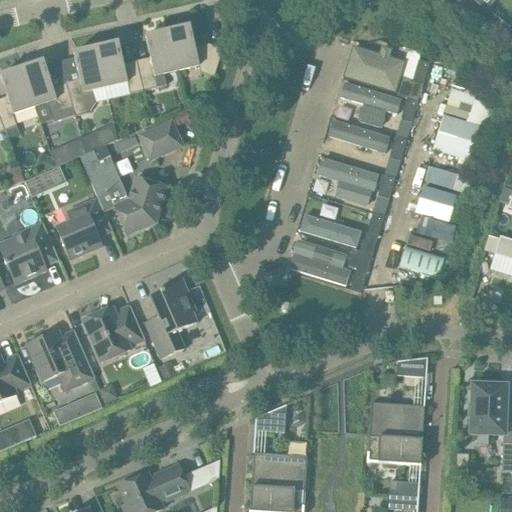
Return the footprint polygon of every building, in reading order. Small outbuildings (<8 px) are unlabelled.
[(501,21),(482,6),(474,17),(492,31),(501,21)] [(190,27),(185,29),(168,33),(177,72),(199,67),(200,74),(214,78),(221,54),(208,50),(207,52),(196,54),(190,27)] [(151,64),(138,67),(144,92),(166,87),(164,75),(177,72),(168,33),(150,37),(145,38),(146,43),(151,64)] [(118,44),(113,45),(96,49),(105,89),(127,84),(130,95),(144,92),(138,67),(124,71),(118,44)] [(395,93),(404,63),(353,48),(344,78),(395,93)] [(73,54),(75,59),(80,81),(66,85),(75,117),(75,118),(87,115),(95,104),(92,92),(105,89),(96,49),(73,54)] [(402,79),(396,97),(407,100),(418,103),(423,85),(423,86),(429,65),(418,61),(412,82),(402,79)] [(53,124),(75,117),(66,85),(52,88),(44,62),(22,70),(35,108),(47,104),(53,124)] [(0,76),(0,77),(1,82),(8,103),(0,106),(0,120),(5,132),(17,127),(13,115),(35,108),(22,70),(5,75),(0,76)] [(360,123),(380,128),(385,113),(396,116),(400,101),(345,85),(341,99),(365,106),(360,123)] [(407,101),(401,121),(412,124),(418,103),(407,100),(407,101)] [(488,130),(443,117),(433,150),(479,164),(488,130)] [(183,148),(172,122),(138,137),(150,163),(183,148)] [(326,141),(384,158),(390,140),(331,123),(326,141)] [(114,126),(82,139),(86,155),(117,142),(114,126)] [(395,138),(389,159),(401,162),(407,141),(395,138)] [(81,139),(50,153),(56,169),(86,156),(81,139)] [(127,237),(155,225),(166,189),(136,180),(129,202),(105,147),(80,158),(98,200),(103,213),(115,208),(127,237)] [(50,159),(42,154),(35,169),(45,173),(54,168),(50,159)] [(373,194),(378,177),(322,160),(317,177),(338,183),(334,199),(366,208),(370,193),(373,194)] [(452,174),(429,168),(424,183),(448,190),(452,174)] [(384,176),(378,198),(390,201),(396,179),(384,176)] [(37,178),(25,183),(32,200),(44,194),(37,178)] [(456,198),(423,188),(415,214),(448,224),(456,198)] [(511,192),(503,190),(499,202),(509,205),(511,195),(511,192)] [(102,249),(100,244),(98,239),(112,233),(103,213),(98,200),(67,214),(71,223),(56,230),(70,262),(102,249)] [(384,218),(373,215),(364,243),(363,242),(359,253),(373,257),(384,218)] [(359,236),(303,220),(298,235),(355,251),(359,236)] [(46,273),(44,268),(59,262),(43,225),(12,238),(13,240),(0,245),(0,251),(15,286),(46,273)] [(488,238),(484,253),(494,256),(499,241),(488,238)] [(511,241),(500,238),(499,241),(494,256),(511,261),(511,279),(511,280),(511,279),(511,241)] [(297,242),(289,271),(345,288),(349,274),(342,271),(346,257),(297,242)] [(400,267),(438,279),(444,260),(406,249),(400,267)] [(350,292),(361,296),(373,257),(359,253),(354,252),(348,270),(356,272),(350,292)] [(190,301),(181,280),(164,287),(165,291),(150,298),(159,318),(145,324),(161,361),(184,351),(183,348),(179,349),(173,335),(197,325),(187,302),(190,301)] [(112,310),(83,322),(101,364),(130,352),(129,348),(145,341),(130,308),(114,315),(112,310)] [(58,333),(27,347),(43,383),(59,376),(66,392),(94,380),(74,333),(60,339),(58,333)] [(0,359),(0,404),(16,397),(15,393),(31,386),(18,357),(2,364),(0,359)] [(427,361),(427,360),(397,363),(396,377),(422,379),(424,361),(427,361)] [(170,363),(158,368),(163,381),(176,375),(170,363)] [(504,384),(490,383),(489,387),(472,386),(471,404),(468,404),(467,420),(471,420),(470,436),(505,437),(507,387),(504,387),(504,384)] [(112,386),(100,391),(106,405),(118,400),(112,386)] [(87,399),(54,413),(60,428),(93,413),(87,399)] [(368,439),(422,442),(424,408),(370,405),(368,439)] [(284,435),(286,407),(255,420),(255,421),(259,420),(258,433),(284,435)] [(29,422),(0,434),(0,453),(36,438),(29,422)] [(420,467),(422,442),(368,439),(367,464),(420,467)] [(511,445),(503,445),(502,473),(511,473),(511,445)] [(251,489),(305,492),(307,458),(253,455),(251,489)] [(468,470),(468,456),(456,455),(455,470),(468,470)] [(214,482),(208,467),(182,478),(177,467),(150,479),(148,476),(117,489),(125,507),(122,508),(123,511),(160,511),(163,511),(161,505),(188,493),(214,482)] [(389,483),(388,497),(414,499),(415,485),(389,483)] [(303,511),(305,492),(251,489),(249,511),(303,511)] [(403,511),(413,511),(414,499),(388,497),(387,511),(403,511)] [(511,511),(511,501),(502,501),(500,511),(511,511)]
